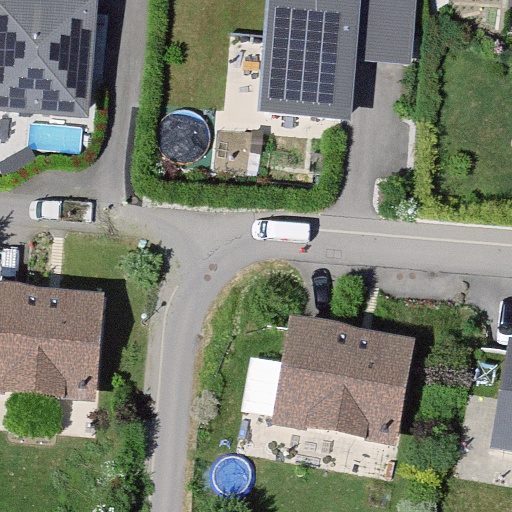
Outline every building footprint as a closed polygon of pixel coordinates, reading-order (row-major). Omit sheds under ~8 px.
[(257,3),(248,126),(340,133),(346,63),(404,67),(409,0),(318,0),(318,7),(257,3)] [(0,9),(0,126),(76,132),(85,16),(0,9)] [(0,296),(0,403),(84,410),(93,304),(0,296)] [(281,325),(263,430),(387,451),(405,346),(281,325)] [(511,353),(499,351),(481,456),(511,461),(511,353)]
